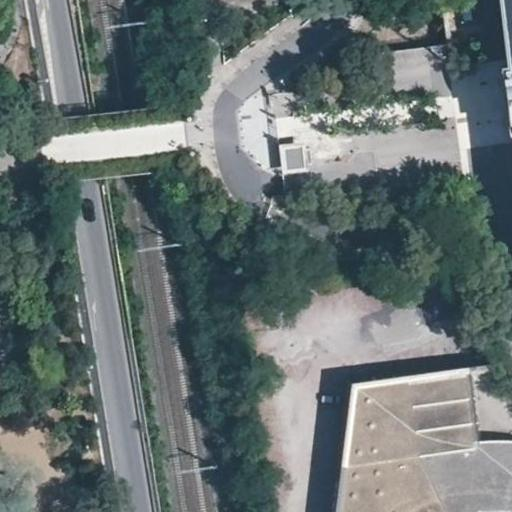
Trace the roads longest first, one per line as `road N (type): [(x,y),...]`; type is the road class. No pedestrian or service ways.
road 1 (tertiary): [(141,511),(59,0)]
road 2 (residential): [(343,0),(228,105),(232,155),(256,206),(420,265)]
